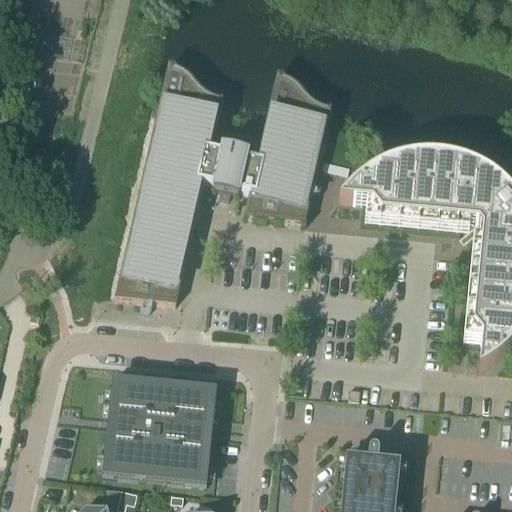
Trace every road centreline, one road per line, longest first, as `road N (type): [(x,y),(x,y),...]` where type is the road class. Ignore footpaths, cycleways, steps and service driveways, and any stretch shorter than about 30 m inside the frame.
road 1 (residential): [(19,511),(55,364),(72,342),(265,363),(250,511)]
road 2 (unclassified): [(125,0),(71,218),(20,266)]
road 3 (unclassified): [(20,266),(18,189),(0,77)]
